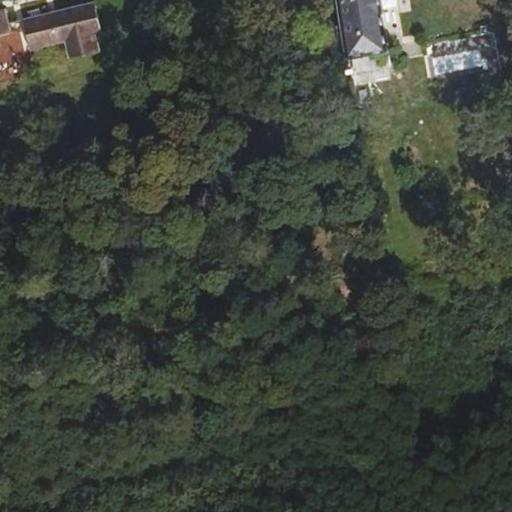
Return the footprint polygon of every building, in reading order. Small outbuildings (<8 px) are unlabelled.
[(379,0),(338,0),(342,23),(337,24),(339,39),(344,39),(347,57),(351,56),(383,50),(386,49),(379,0)] [(93,1),(22,18),(29,46),(35,45),(38,60),(72,52),(69,39),(100,32),(93,1)] [(5,13),(0,14),(0,39),(11,37),(5,13)] [(426,45),(433,80),(503,66),(495,30),(426,45)] [(383,50),(351,56),(354,73),(386,69),(383,50)]
